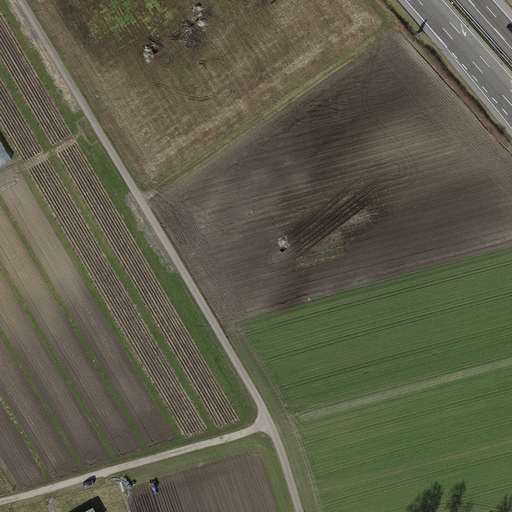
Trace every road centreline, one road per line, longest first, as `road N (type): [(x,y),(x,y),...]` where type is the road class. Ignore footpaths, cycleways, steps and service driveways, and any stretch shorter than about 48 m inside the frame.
road 1 (track): [(20,0),(260,402),(299,511)]
road 2 (track): [(0,505),(269,424)]
road 3 (motorway): [(424,0),(511,98)]
